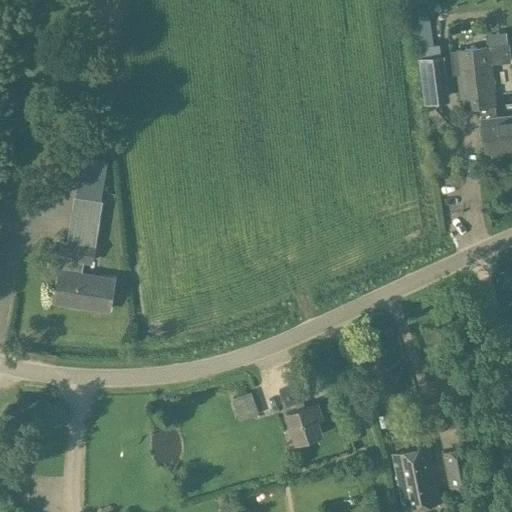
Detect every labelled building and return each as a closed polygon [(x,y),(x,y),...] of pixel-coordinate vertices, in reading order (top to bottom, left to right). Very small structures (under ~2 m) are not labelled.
[(482,119),(486,155),(511,151),(511,115),(497,117),(489,46),(454,49),(461,110),(485,107),(486,118),(482,119)] [(414,54),(419,102),(445,100),(441,52),(414,54)] [(81,157),(79,173),(104,177),(107,161),(81,157)] [(54,301),(108,310),(113,279),(81,274),(83,260),(91,262),(94,246),(68,242),(65,258),(69,259),(67,272),(59,270),(54,301)] [(444,422),(468,417),(458,368),(434,373),(444,422)] [(278,389),(284,407),(308,399),(301,381),(278,389)] [(229,397),(237,420),(258,412),(249,389),(229,397)] [(316,402),(286,412),(296,443),(321,435),(316,421),(321,419),(316,402)] [(392,453),(403,510),(440,502),(428,445),(392,453)] [(466,446),(443,451),(450,487),(474,482),(466,446)]
